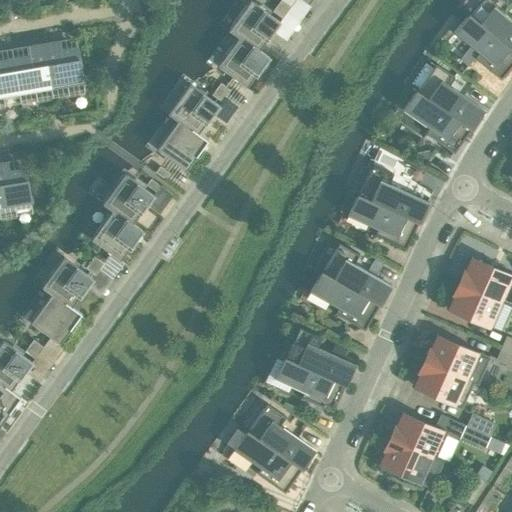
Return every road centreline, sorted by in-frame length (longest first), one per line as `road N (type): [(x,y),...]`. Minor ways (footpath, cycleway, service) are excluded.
road 1 (residential): [(0,473),(349,0)]
road 2 (residential): [(326,481),(457,188)]
